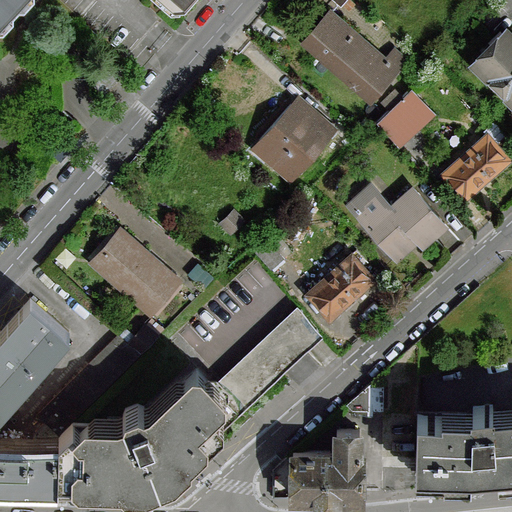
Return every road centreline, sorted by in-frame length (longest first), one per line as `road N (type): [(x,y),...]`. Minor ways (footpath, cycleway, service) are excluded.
road 1 (residential): [(229,511),(248,465),(511,233)]
road 2 (tertiary): [(244,0),(0,280)]
road 3 (residential): [(511,498),(383,511)]
